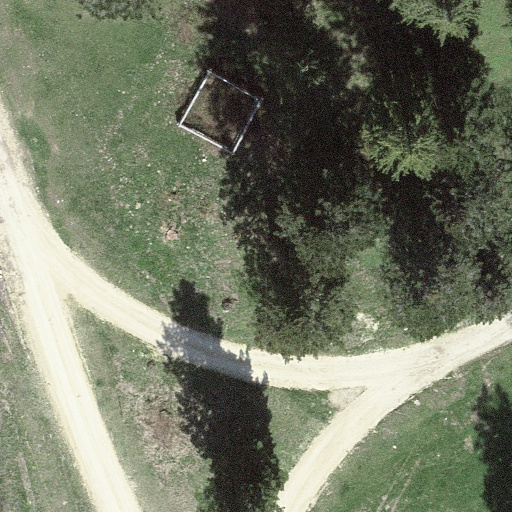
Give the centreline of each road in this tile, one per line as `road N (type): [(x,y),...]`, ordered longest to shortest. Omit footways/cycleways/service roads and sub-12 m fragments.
road 1 (track): [(12,225),(107,294),(229,363),(293,379),(402,379)]
road 2 (track): [(129,511),(0,186)]
road 3 (track): [(288,511),(402,379),(511,325)]
